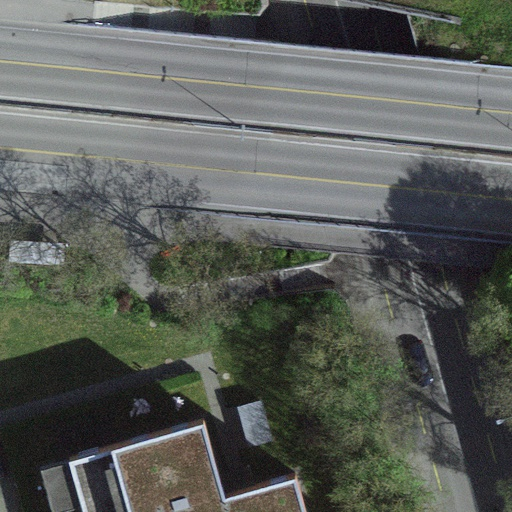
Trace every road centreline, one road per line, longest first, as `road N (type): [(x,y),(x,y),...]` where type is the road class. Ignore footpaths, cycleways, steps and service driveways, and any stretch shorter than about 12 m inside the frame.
road 1 (secondary): [(334,0),(475,511)]
road 2 (secondary): [(0,144),(511,198)]
road 3 (secondary): [(511,114),(0,62)]
